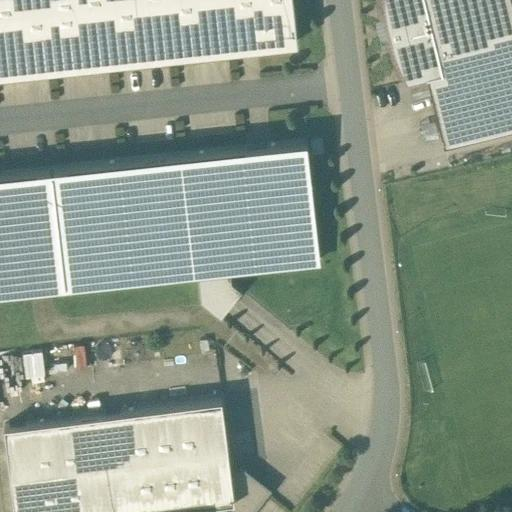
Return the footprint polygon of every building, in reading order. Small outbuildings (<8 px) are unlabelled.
[(0,0),(0,72),(297,41),(292,0),(0,0)] [(408,0),(383,0),(384,6),(388,32),(396,56),(407,79),(426,73),(408,0)] [(511,3),(511,0),(408,0),(426,73),(443,141),(511,124),(511,3)] [(307,140),(0,171),(0,292),(320,259),(307,140)] [(25,349),(26,373),(45,372),(44,348),(25,349)] [(221,396),(4,423),(15,511),(121,511),(234,498),(231,474),(221,396)] [(234,498),(121,511),(252,511),(272,487),(240,463),(231,474),(234,498)]
